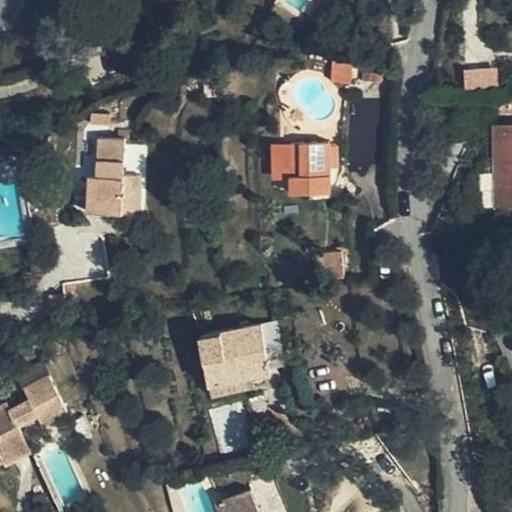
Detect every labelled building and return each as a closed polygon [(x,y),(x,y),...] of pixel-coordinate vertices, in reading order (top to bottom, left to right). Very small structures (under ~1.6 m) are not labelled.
[(350,69),(351,65),(322,56),(320,64),(335,69),(336,66),(350,69)] [(352,161),(374,161),(373,119),(351,119),(352,161)] [(511,124),(496,125),(497,206),(511,205),(511,124)] [(128,138),(102,137),(102,164),(101,177),(93,176),(90,212),(143,214),(144,175),(126,173),(128,138)] [(334,141),(294,142),(294,175),(294,192),(333,192),(332,168),(340,168),(339,146),(334,146),(334,141)] [(294,175),(294,142),(283,143),(283,175),(294,175)] [(101,177),(102,164),(93,164),(93,176),(101,177)] [(330,280),(348,279),(345,252),(328,253),(330,280)] [(271,362),(287,358),(279,321),(264,324),(271,362)] [(264,324),(204,335),(214,384),(255,377),(273,374),(271,362),(264,324)] [(0,444),(9,463),(35,450),(22,425),(41,416),(46,424),(70,413),(51,375),(27,388),(32,398),(13,408),(10,401),(0,406),(0,444)] [(255,377),(214,384),(216,394),(257,387),(255,377)] [(0,399),(0,406),(10,401),(8,395),(0,399)] [(0,460),(2,466),(9,463),(0,444),(0,460)] [(41,454),(37,455),(57,498),(61,495),(41,454)] [(262,511),(254,489),(220,501),(224,511),(262,511)] [(61,495),(57,498),(63,511),(80,511),(77,503),(67,507),(61,495)]
